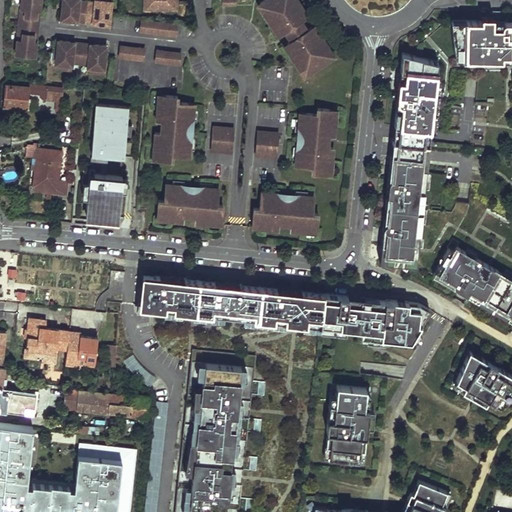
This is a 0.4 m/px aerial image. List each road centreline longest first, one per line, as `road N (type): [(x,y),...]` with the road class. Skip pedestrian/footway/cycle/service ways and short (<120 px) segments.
road 1 (residential): [(0,230),(234,254)]
road 2 (residential): [(346,258),(375,25)]
road 3 (residential): [(234,254),(248,81),(238,70)]
road 4 (residential): [(346,258),(459,311)]
